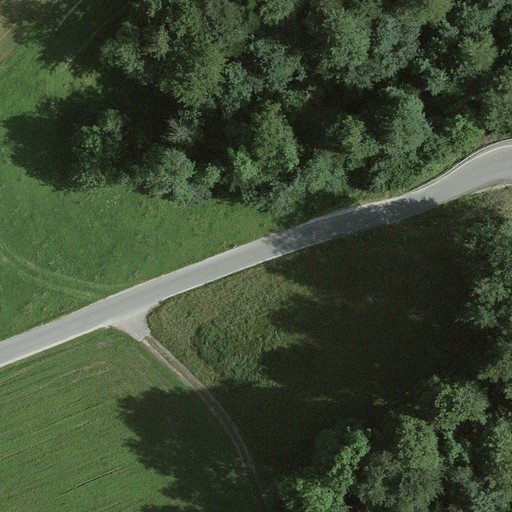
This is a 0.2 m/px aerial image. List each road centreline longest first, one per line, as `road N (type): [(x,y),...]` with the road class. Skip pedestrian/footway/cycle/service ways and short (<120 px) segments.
road 1 (unclassified): [(0,353),(511,161)]
road 2 (track): [(114,307),(225,419),(264,511)]
